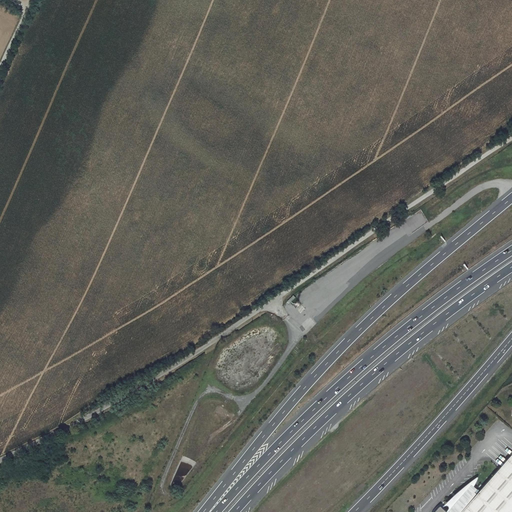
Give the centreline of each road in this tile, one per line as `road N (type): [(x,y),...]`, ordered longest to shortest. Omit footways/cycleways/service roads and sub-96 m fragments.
road 1 (motorway): [(511,197),(344,344),(205,511)]
road 2 (motorway): [(511,250),(350,375),(216,511)]
road 3 (motorway): [(234,511),(348,395),(511,266)]
road 4 (unclassified): [(0,460),(85,417),(270,301)]
road 5 (track): [(270,301),(511,137)]
road 6 (motorway): [(354,511),(511,338)]
